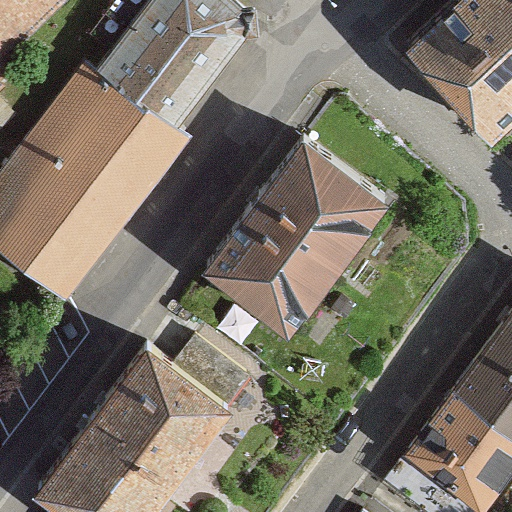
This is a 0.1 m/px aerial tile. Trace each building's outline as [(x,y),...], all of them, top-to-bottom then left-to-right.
[(0,0),(0,77),(1,78),(75,0),(0,0)] [(268,29),(226,0),(167,0),(112,80),(193,136),(268,29)] [(511,0),(487,0),(430,57),(511,138),(511,0)] [(204,143),(193,136),(112,80),(87,62),(0,186),(0,215),(103,287),(204,143)] [(1,78),(0,77),(0,97),(10,87),(1,78)] [(299,137),(209,263),(311,336),(401,210),(299,137)] [(458,511),(507,511),(511,506),(511,321),(405,474),(458,511)] [(156,343),(41,490),(70,511),(170,511),(248,412),(230,398),(251,371),(200,332),(178,360),(156,343)]
